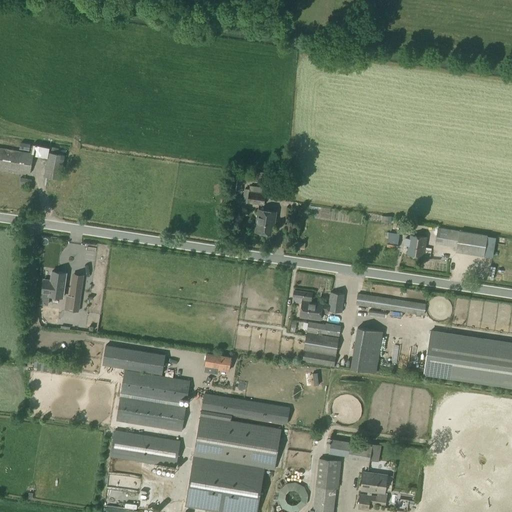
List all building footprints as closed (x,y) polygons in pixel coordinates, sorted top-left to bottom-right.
[(29,154),(0,148),(0,169),(29,175),(32,157),(32,154),(29,154)] [(60,180),(64,155),(49,153),(48,153),(47,160),(43,177),(60,180)] [(234,172),(232,190),(240,191),(242,172),(234,172)] [(20,178),(19,185),(30,187),(31,180),(20,178)] [(230,191),(229,200),(241,201),(242,192),(230,191)] [(249,192),(247,203),(263,205),(265,194),(249,192)] [(258,209),(255,232),(271,234),(272,222),(274,222),(276,212),(258,209)] [(389,229),(387,247),(397,248),(399,234),(391,233),(392,230),(389,229)] [(436,229),(434,244),(455,247),(455,252),(493,258),(496,237),(458,231),(458,232),(436,229)] [(404,239),(403,245),(407,246),(406,255),(428,258),(430,249),(424,248),(425,238),(409,235),(409,239),(404,239)] [(51,271),(47,296),(63,299),(66,273),(51,271)] [(70,287),(67,311),(78,313),(82,288),(70,287)] [(293,290),(292,300),(295,301),(295,303),(300,304),(299,317),(320,320),(321,311),(328,312),(328,311),(342,313),(344,294),(329,292),(328,304),(303,301),(304,299),(311,300),(312,293),(293,290)] [(357,293),(355,305),(390,311),(390,313),(369,310),(368,315),(390,318),(390,315),(402,317),(402,313),(423,316),(425,304),(357,293)] [(55,320),(62,320),(62,307),(49,307),(48,316),(55,316),(55,320)] [(307,321),(306,331),(339,336),(340,326),(324,323),(324,324),(307,321)] [(357,328),(350,369),(375,373),(381,332),(357,328)] [(511,343),(430,331),(424,374),(511,387),(511,343)] [(306,333),(301,361),(333,366),(338,338),(306,333)] [(166,375),(169,357),(110,347),(107,366),(166,375)] [(206,354),(204,366),(218,368),(218,370),(228,372),(230,358),(206,354)] [(33,370),(47,372),(48,365),(38,363),(34,363),(34,365),(33,370)] [(50,365),(49,373),(61,375),(62,367),(50,365)] [(124,371),(120,394),(186,404),(189,381),(124,371)] [(308,376),(312,382),(318,379),(314,373),(308,376)] [(204,392),(201,411),(288,425),(291,407),(204,392)] [(120,397),(116,421),(181,432),(185,407),(120,397)] [(201,417),(195,456),(275,470),(282,431),(201,417)] [(176,468),(180,442),(115,431),(111,458),(176,468)] [(331,440),(329,452),(369,458),(371,445),(331,440)] [(257,511),(265,469),(195,457),(186,507),(212,511),(257,511)] [(332,511),(337,460),(318,459),(312,511),(332,511)] [(359,495),(358,509),(368,510),(368,503),(384,505),(386,493),(384,493),(386,476),(363,472),(360,490),(367,491),(366,496),(359,495)]
